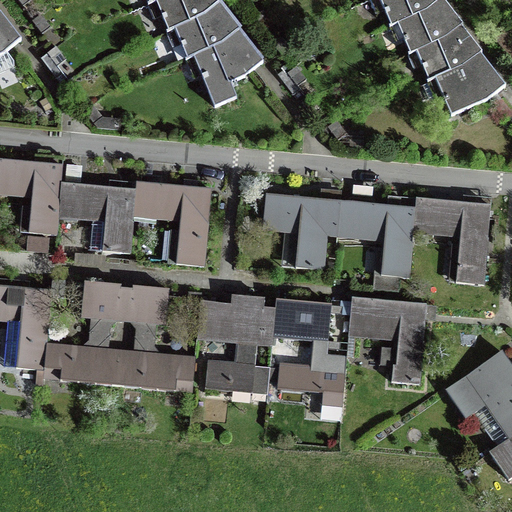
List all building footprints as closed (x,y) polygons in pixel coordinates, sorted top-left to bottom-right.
[(32,0),(23,7),(33,19),(42,12),(32,0)] [(203,18),(221,4),(217,0),(160,0),(158,1),(165,16),(162,17),(164,21),(166,20),(171,31),(177,28),(203,18)] [(264,10),(256,0),(247,0),(244,2),(256,17),(263,11),(264,10)] [(382,0),(387,10),(384,11),(386,16),(389,15),(393,26),(400,23),(426,12),(441,0),(382,0)] [(442,0),(441,0),(426,12),(400,23),(406,38),(403,39),(405,43),(408,42),(412,54),(419,51),(445,40),(461,27),(463,26),(442,0)] [(185,48),(190,59),(196,56),(222,45),(238,33),(242,30),(221,4),(203,18),(177,28),(184,43),(181,44),(183,49),(185,48)] [(264,31),(273,24),(263,11),(256,17),(254,18),(264,31)] [(42,35),(52,27),(41,14),(32,21),(42,35)] [(0,56),(3,55),(21,41),(0,15),(0,56)] [(273,24),(264,31),(274,44),(282,38),(283,37),(273,24)] [(52,27),(42,35),(53,49),(56,47),(62,41),(52,27)] [(445,40),(419,51),(425,66),(422,67),(424,71),(427,70),(431,81),(436,79),(464,68),(480,55),(482,54),(461,27),(445,40)] [(505,52),(511,46),(511,42),(503,32),(495,39),(505,52)] [(230,84),(244,78),(262,64),(238,33),(222,45),(196,56),(203,71),(199,72),(215,108),(236,99),(230,84)] [(284,58),(292,52),(282,38),(274,44),(273,45),(283,59),(284,58)] [(65,59),(56,47),(53,49),(47,53),(57,65),(65,59)] [(292,52),(284,58),(292,70),(296,68),(301,63),(292,52)] [(68,79),(57,65),(47,53),(41,58),(61,84),(68,79)] [(480,55),(464,68),(436,79),(451,117),(491,99),(497,94),(505,88),(480,55)] [(65,59),(57,65),(68,79),(76,73),(65,59)] [(306,81),(296,68),(292,70),(287,74),(297,88),(306,81)] [(284,70),(278,75),(296,100),(303,95),(297,88),(287,74),(284,70)] [(74,99),(82,92),(72,79),(63,86),(74,99)] [(315,93),(306,81),(297,88),(303,95),(306,100),(310,97),(315,93)] [(82,92),(74,99),(84,112),(93,105),(82,92)] [(491,99),(509,123),(511,120),(511,113),(497,94),(491,99)] [(321,110),(310,97),(306,100),(302,104),(312,117),(321,110)] [(94,125),(103,118),(93,105),(84,112),(94,125)] [(321,110),(312,117),(323,131),(327,128),(332,124),(321,110)] [(103,118),(94,125),(97,129),(120,131),(121,120),(103,118)] [(338,141),(346,134),(336,121),(332,124),(327,128),(338,141)] [(346,134),(338,141),(344,150),(363,151),(364,139),(349,138),(346,134)] [(0,160),(0,194),(32,198),(29,234),(56,236),(58,218),(61,184),(63,167),(0,160)] [(98,188),(61,184),(58,218),(93,221),(90,251),(130,255),(133,217),(136,191),(98,188)] [(136,184),(136,191),(133,217),(180,221),(176,265),(204,268),(211,190),(136,184)] [(327,235),(337,236),(340,202),(266,195),(263,229),(299,233),(296,269),(323,271),(327,235)] [(416,199),(415,209),(413,233),(460,237),(456,283),(483,286),(491,206),(416,199)] [(409,279),(413,233),(415,209),(340,202),(337,236),(384,240),(381,277),(409,279)] [(60,382),(118,387),(121,351),(108,350),(110,328),(118,321),(121,286),(84,283),(81,318),(91,319),(89,342),(82,348),(46,345),(44,371),(43,380),(44,380),(45,369),(61,371),(60,382)] [(51,292),(0,287),(0,320),(20,323),(16,369),(44,371),(46,345),(51,292)] [(134,352),(121,351),(118,387),(175,392),(176,378),(192,379),(191,393),(192,394),(195,358),(160,355),(154,348),(156,325),(166,326),(169,291),(133,287),(130,322),(136,330),(134,352)] [(257,344),(272,346),(273,337),(275,310),(264,309),(264,300),(245,298),(244,307),(201,303),(197,339),(238,343),(236,366),(207,363),(205,390),(232,392),(233,388),(253,390),(257,344)] [(393,366),(391,383),(419,385),(426,305),(352,299),(348,336),(398,340),(396,366),(393,366)] [(276,301),(275,310),(273,337),(313,341),(310,369),(279,366),(277,390),(323,394),(322,406),(342,407),(343,388),(346,358),(326,356),(331,306),(276,301)] [(486,406),(509,439),(511,437),(511,389),(510,387),(511,385),(511,367),(502,353),(446,392),(466,420),(486,406)] [(511,478),(511,437),(509,439),(489,453),(508,481),(511,478)]
